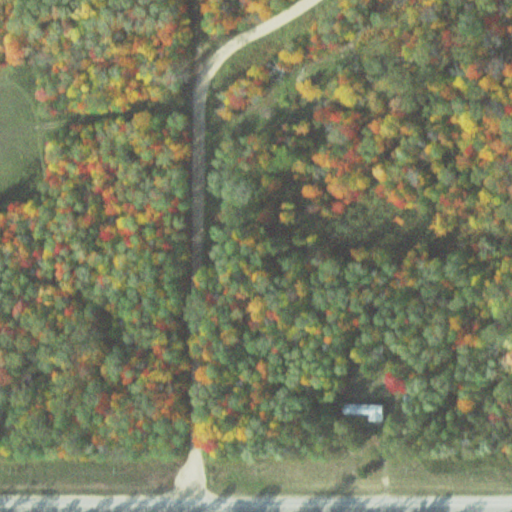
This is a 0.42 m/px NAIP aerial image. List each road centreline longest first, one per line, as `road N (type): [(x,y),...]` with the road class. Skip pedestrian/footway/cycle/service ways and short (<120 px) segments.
road 1 (residential): [(190,506),(211,79)]
road 2 (residential): [(190,506),(511,504)]
road 3 (residential): [(0,502),(190,506)]
road 4 (residential): [(211,79),(226,48),(310,0)]
